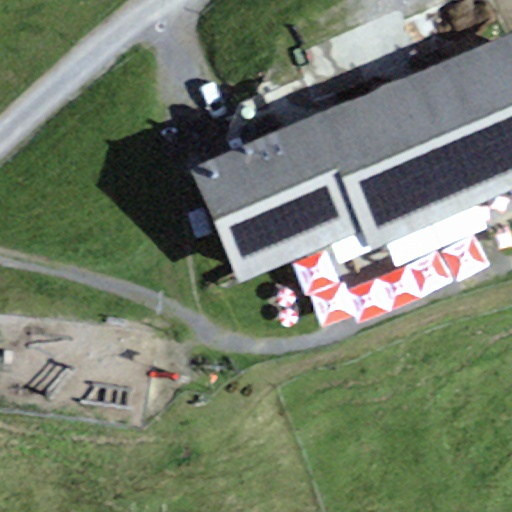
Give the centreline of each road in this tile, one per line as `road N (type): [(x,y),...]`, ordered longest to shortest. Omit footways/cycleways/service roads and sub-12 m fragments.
road 1 (track): [(0,128),(157,0)]
road 2 (track): [(164,0),(202,162)]
